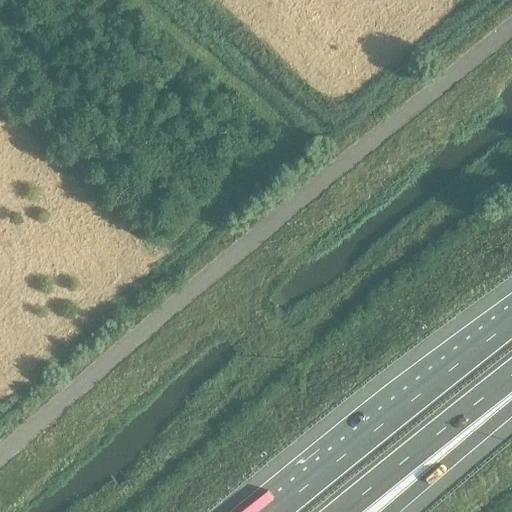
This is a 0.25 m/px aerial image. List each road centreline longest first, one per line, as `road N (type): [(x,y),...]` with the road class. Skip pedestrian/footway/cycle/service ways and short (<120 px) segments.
road 1 (motorway): [(511,321),(275,511)]
road 2 (motorway): [(340,511),(511,373)]
road 3 (motorway): [(382,511),(511,390)]
